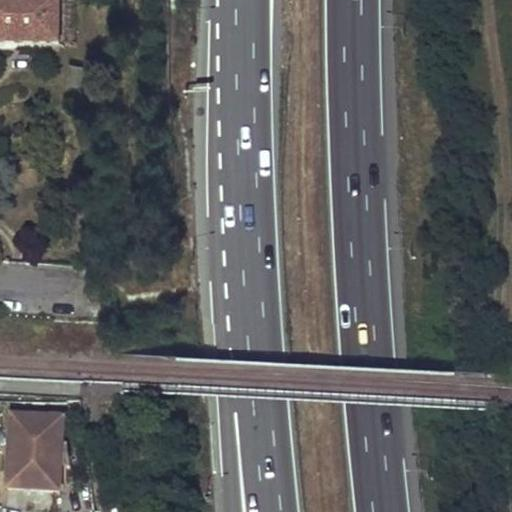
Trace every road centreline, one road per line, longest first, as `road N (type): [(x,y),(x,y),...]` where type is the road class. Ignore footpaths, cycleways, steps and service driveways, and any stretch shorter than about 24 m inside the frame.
road 1 (motorway): [(381,511),(365,336),(353,0)]
road 2 (motorway): [(243,0),(250,308),(267,511)]
road 3 (unknown): [(245,182),(224,414),(231,511)]
